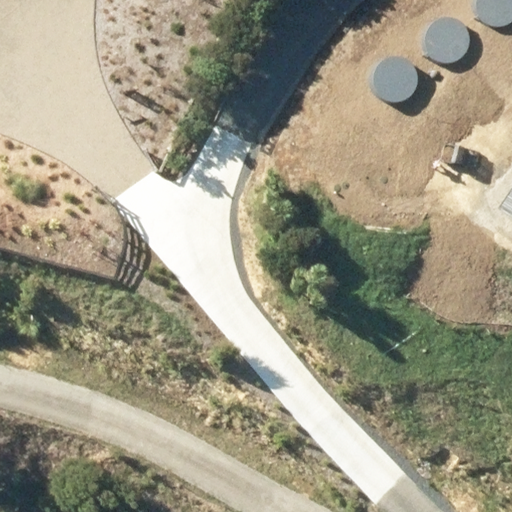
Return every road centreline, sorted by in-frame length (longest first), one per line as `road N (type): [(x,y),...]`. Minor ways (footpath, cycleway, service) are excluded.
road 1 (track): [(422,511),(344,449),(213,284),(199,187),(238,87),(315,0)]
road 2 (track): [(338,511),(90,394),(0,373)]
